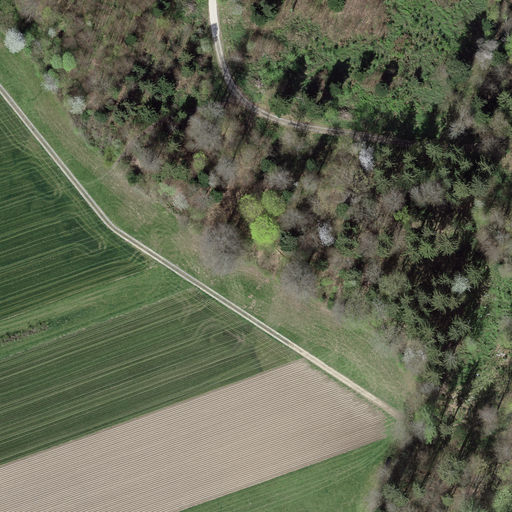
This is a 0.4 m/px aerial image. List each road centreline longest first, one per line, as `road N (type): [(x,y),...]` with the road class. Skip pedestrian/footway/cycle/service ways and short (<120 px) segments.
road 1 (track): [(511,132),(474,148),(425,145),(308,128),(250,108),(226,79),(213,0)]
road 2 (track): [(402,417),(111,227),(88,199)]
road 3 (track): [(0,87),(88,199)]
